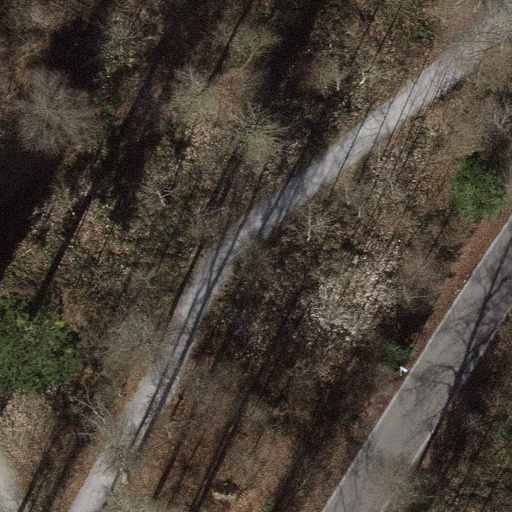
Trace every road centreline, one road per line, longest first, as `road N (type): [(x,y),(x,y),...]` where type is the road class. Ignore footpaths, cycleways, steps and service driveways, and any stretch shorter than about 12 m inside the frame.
road 1 (track): [(511,10),(215,245),(186,288),(129,442),(82,511)]
road 2 (tertiary): [(339,511),(511,253)]
